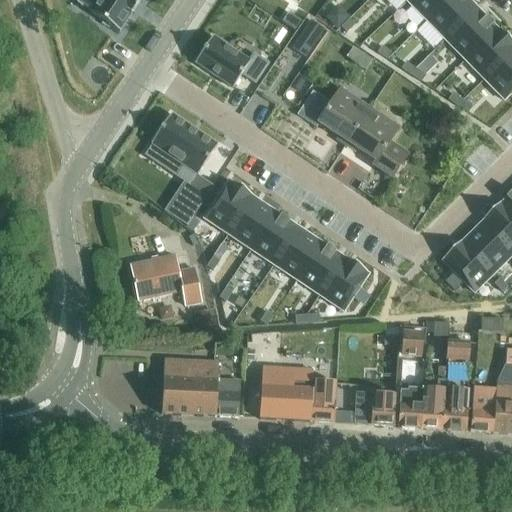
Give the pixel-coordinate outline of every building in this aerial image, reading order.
[(81,0),(78,5),(120,33),(120,32),(131,15),(141,1),(140,1),(140,0),(81,0)] [(409,0),(406,3),(426,23),(448,0),(409,0)] [(466,0),(448,0),(426,23),(445,42),(477,11),(466,0)] [(477,11),(445,42),(465,62),(497,31),(477,11)] [(288,14),(282,23),(295,33),(302,23),(288,14)] [(349,21),(340,29),(346,35),(355,26),(349,21)] [(310,22),(291,49),(304,58),(323,31),(310,22)] [(497,31),(465,62),(484,82),(511,54),(511,44),(499,31),(498,32),(497,31)] [(212,38),(195,64),(233,89),(242,76),(255,85),(268,65),(254,55),(249,63),(212,38)] [(381,48),(377,54),(387,61),(391,54),(381,48)] [(511,54),(484,82),(504,102),(511,94),(511,54)] [(405,64),(401,70),(411,77),(415,70),(405,64)] [(415,70),(411,77),(421,84),(425,77),(415,70)] [(319,125),(347,144),(370,109),(341,90),(332,104),(313,92),(297,116),(316,129),(319,125)] [(452,95),(448,102),(458,108),(462,102),(452,95)] [(462,102),(458,108),(468,115),(472,108),(462,102)] [(399,129),(370,109),(347,144),(375,163),(373,167),(392,180),(408,155),(390,143),(399,129)] [(171,116),(151,146),(152,146),(182,167),(175,177),(189,186),(216,146),(171,116)] [(229,183),(204,221),(227,236),(252,199),(251,198),(252,197),(232,184),(231,185),(229,183)] [(511,193),(502,204),(511,213),(511,193)] [(185,199),(172,218),(187,228),(192,219),(200,209),(185,199)] [(252,199),(227,236),(250,252),(275,214),(252,199)] [(484,222),(482,223),(511,253),(511,213),(502,204),(500,205),(500,204),(483,221),(484,222)] [(275,214),(250,252),(274,267),(299,230),(275,214)] [(187,228),(186,229),(193,234),(199,224),(192,219),(187,228)] [(511,253),(482,223),(463,243),(494,275),(511,257),(511,253)] [(299,230),(274,267),(297,283),(322,245),(299,230)] [(445,260),(442,263),(474,295),(494,275),(463,243),(461,244),(460,243),(444,259),(445,260)] [(322,245),(297,283),(320,298),(345,260),(322,245)] [(179,273),(175,257),(131,266),(139,302),(182,292),(185,306),(201,303),(194,269),(179,273)] [(213,258),(206,268),(213,272),(220,263),(213,258)] [(345,260),(320,298),(343,314),(368,276),(365,274),(366,273),(347,260),(346,261),(345,260)] [(499,280),(494,285),(502,294),(508,288),(499,280)] [(225,289),(219,299),(225,303),(232,293),(225,289)] [(213,311),(197,314),(201,333),(217,330),(213,311)] [(266,313),(260,323),(266,327),(273,317),(266,313)] [(307,316),(295,317),(295,325),(307,324),(307,316)] [(319,316),(307,316),(307,324),(319,324),(319,316)] [(402,359),(421,360),(423,334),(404,333),(402,359)] [(385,338),(384,347),(398,347),(398,338),(385,338)] [(445,362),(469,363),(469,345),(446,344),(445,362)] [(0,359),(10,357),(8,347),(0,348),(0,359)] [(501,384),(499,435),(511,435),(511,350),(505,350),(503,384),(501,384)] [(247,352),(246,361),(254,362),(255,352),(247,352)] [(163,415),(238,419),(240,382),(222,381),(223,370),(184,367),(185,361),(157,359),(156,380),(165,381),(163,415)] [(422,389),(420,430),(443,431),(445,390),(446,382),(446,369),(437,368),(436,381),(436,389),(422,389)] [(262,369),(259,421),(334,425),(334,414),(336,385),(312,384),(312,392),(293,391),(294,371),(262,369)] [(473,388),(472,400),(470,433),(499,435),(501,384),(496,384),(495,390),(473,388)] [(420,430),(422,389),(407,388),(407,391),(399,391),(399,407),(398,429),(420,430)] [(468,391),(445,390),(443,431),(466,432),(468,398),(468,391)] [(334,414),(334,425),(394,428),(396,396),(372,395),(372,396),(355,395),(354,415),(335,414),(334,414)]
